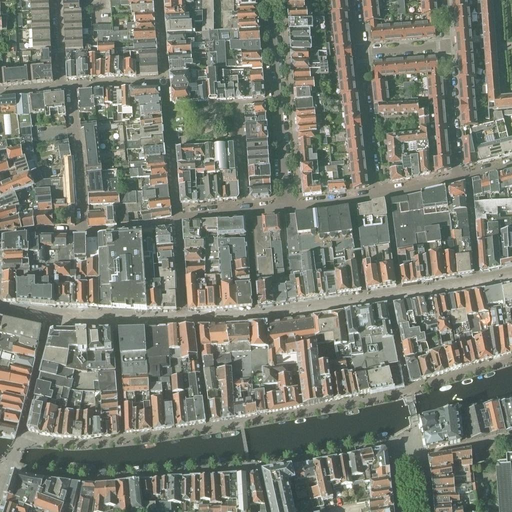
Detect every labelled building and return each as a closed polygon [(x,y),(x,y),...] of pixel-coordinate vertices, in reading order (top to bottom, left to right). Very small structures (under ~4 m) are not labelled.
[(49,0),(31,1),(31,11),(49,10),(49,0)] [(152,0),(111,0),(111,8),(131,7),(132,7),(153,6),(152,0)] [(174,0),(164,0),(165,10),(186,9),(186,5),(188,5),(188,6),(190,6),(190,8),(190,9),(194,9),(197,9),(197,5),(198,2),(192,1),(177,1),(174,0)] [(194,9),(194,14),(202,14),(201,0),(174,0),(177,1),(192,1),(198,2),(197,5),(197,9),(194,9)] [(201,0),(202,14),(202,23),(202,32),(208,32),(213,32),(213,14),(214,14),(214,12),(213,13),(212,0),(222,0),(223,12),(222,12),(222,14),(223,14),(223,27),(232,27),(232,22),(232,14),(232,6),(231,0),(201,0)] [(304,0),(286,0),(288,11),(312,10),(311,4),(305,5),(304,0)] [(379,9),(378,0),(362,0),(364,11),(379,9)] [(403,0),(396,0),(398,16),(405,15),(403,0)] [(468,8),(467,0),(452,0),(453,11),(455,10),(470,9),(470,8),(468,8)] [(492,0),(480,0),(480,2),(481,8),(481,9),(493,8),(492,0)] [(64,6),(64,8),(64,11),(80,10),(79,6),(79,3),(79,1),(63,2),(64,6)] [(347,1),(331,3),(332,14),(347,13),(348,13),(347,1)] [(437,13),(436,3),(420,4),(421,15),(426,14),(426,18),(433,18),(433,13),(437,13)] [(257,13),(257,5),(232,6),(232,14),(257,13)] [(154,15),(153,6),(132,7),(131,7),(132,16),(135,16),(154,15)] [(494,18),(493,8),(481,9),(481,19),(494,18)] [(186,9),(165,10),(165,17),(188,16),(194,16),(194,14),(194,9),(190,9),(186,9)] [(379,9),(364,11),(365,22),(371,22),(371,25),(377,24),(377,21),(381,21),(379,9)] [(470,9),(455,10),(456,22),(471,21),(470,9)] [(49,10),(31,11),(32,21),(50,20),(49,10)] [(82,10),(80,10),(64,11),(64,21),(82,20),(82,10)] [(324,15),(312,15),(312,10),(288,11),(289,22),(312,21),(312,20),(324,20),(324,15)] [(0,15),(0,11),(0,20),(7,20),(9,20),(9,15),(0,15)] [(258,21),(257,13),(232,14),(232,22),(258,21)] [(347,13),(332,14),(331,14),(332,27),(348,25),(347,13)] [(188,16),(165,17),(166,24),(195,23),(202,23),(202,14),(194,14),(194,16),(195,16),(195,19),(191,19),(190,20),(190,21),(189,21),(188,16)] [(155,24),(154,15),(135,16),(135,23),(135,24),(155,24)] [(427,22),(423,22),(424,38),(435,37),(434,23),(433,23),(433,18),(426,18),(427,22)] [(494,18),(481,19),(482,27),(482,28),(495,27),(494,18)] [(50,20),(32,21),(32,30),(50,29),(50,20)] [(82,20),(64,21),(65,31),(82,30),(82,20)] [(324,20),(312,20),(312,21),(289,22),(289,31),(316,30),(316,33),(325,33),(324,20)] [(258,21),(232,22),(232,27),(223,27),(223,32),(232,31),(259,30),(258,21)] [(471,21),(456,22),(456,34),(472,33),(471,21)] [(423,22),(415,23),(413,23),(414,39),(424,38),(423,22)] [(195,23),(166,24),(167,35),(186,33),(195,33),(195,23)] [(413,23),(412,23),(402,24),(403,40),(414,39),(413,23)] [(377,24),(371,25),(371,28),(372,42),(382,42),(381,26),(377,26),(377,24)] [(402,24),(392,25),(393,41),(403,40),(402,24)] [(348,25),(332,27),(334,38),(349,36),(348,25)] [(392,25),(381,26),(382,42),(393,41),(392,25)] [(495,27),(482,28),(482,37),(479,37),(479,38),(495,37),(495,27)] [(50,29),(32,30),(33,40),(51,39),(50,29)] [(83,40),(82,30),(65,31),(65,41),(83,40)] [(259,30),(232,31),(223,32),(213,32),(208,32),(209,43),(214,43),(214,47),(214,54),(217,53),(218,68),(227,68),(226,61),(225,43),(230,42),(260,41),(259,30)] [(316,30),(289,31),(290,41),(317,42),(316,33),(316,30)] [(119,32),(113,32),(98,32),(99,43),(104,43),(103,38),(109,38),(109,43),(114,42),(114,43),(133,42),(156,41),(155,31),(121,32),(119,32)] [(187,41),(186,33),(167,35),(168,45),(194,44),(194,40),(187,41)] [(472,33),(456,34),(457,45),(473,44),(472,33)] [(349,36),(334,38),(335,50),(350,48),(349,36)] [(495,37),(479,38),(480,47),(496,46),(495,37)] [(51,49),(51,39),(33,40),(33,50),(51,49)] [(83,49),(83,40),(65,41),(66,50),(83,49)] [(114,52),(123,52),(131,52),(134,52),(138,52),(157,51),(156,41),(133,42),(133,47),(114,50),(114,52)] [(260,41),(230,42),(230,53),(234,52),(261,51),(260,41)] [(317,52),(317,42),(290,41),(291,51),(303,51),(314,52),(317,52)] [(114,52),(114,50),(114,43),(114,42),(109,43),(104,43),(99,43),(99,47),(100,54),(105,54),(114,53),(114,52)] [(214,43),(209,43),(194,44),(168,45),(168,56),(205,54),(207,54),(207,50),(205,50),(205,48),(214,47),(214,43)] [(473,44),(457,45),(458,57),(473,56),(473,44)] [(496,46),(480,47),(480,50),(483,49),(484,57),(497,56),(496,46)] [(96,78),(97,62),(97,54),(100,54),(99,47),(86,47),(86,52),(87,79),(96,78)] [(214,54),(214,47),(205,48),(205,50),(207,50),(207,54),(208,68),(218,68),(217,53),(214,54)] [(350,48),(335,50),(336,61),(352,60),(350,48)] [(328,75),(327,58),(326,52),(317,52),(314,52),(303,51),(291,51),(291,50),(292,62),(318,61),(319,71),(320,75),(321,75),(321,76),(328,75)] [(42,67),(52,66),(51,51),(41,52),(42,67)] [(158,76),(157,51),(138,52),(139,77),(158,76)] [(261,61),(261,51),(234,52),(234,60),(234,62),(235,62),(261,61)] [(87,79),(86,52),(79,52),(79,56),(75,56),(75,59),(75,60),(73,60),(73,64),(75,64),(76,80),(87,79)] [(124,78),(123,52),(114,52),(114,53),(115,78),(124,78)] [(131,52),(123,52),(124,78),(136,77),(136,62),(131,62),(131,52)] [(115,78),(114,53),(105,54),(105,62),(105,78),(115,78)] [(199,63),(199,59),(205,59),(205,54),(168,56),(169,64),(199,63)] [(473,56),(458,57),(459,69),(474,67),(473,56)] [(497,56),(484,57),(485,67),(498,66),(497,56)] [(437,57),(426,58),(427,74),(431,73),(431,78),(438,78),(437,57)] [(427,74),(426,58),(416,59),(417,75),(427,74)] [(75,59),(66,59),(65,59),(66,81),(76,80),(75,64),(73,64),(73,60),(75,60),(75,59)] [(416,59),(405,60),(406,75),(417,75),(416,59)] [(353,71),(352,60),(336,61),(338,73),(353,71)] [(406,75),(405,60),(395,61),(396,76),(406,75)] [(262,69),(261,61),(235,62),(236,67),(242,68),(252,68),(252,69),(262,69)] [(318,61),(292,62),(293,72),(319,71),(318,61)] [(395,61),(384,62),(385,77),(396,76),(395,61)] [(105,62),(97,62),(96,78),(105,78),(105,62)] [(385,77),(384,62),(373,62),(374,77),(375,77),(375,83),(382,82),(381,77),(385,77)] [(199,63),(169,64),(170,72),(170,73),(192,71),(191,67),(200,67),(199,63)] [(42,67),(41,67),(31,68),(32,84),(36,84),(36,81),(40,81),(40,83),(43,83),(53,82),(52,66),(42,67)] [(498,66),(485,67),(485,72),(482,72),(482,76),(498,75),(498,66)] [(475,79),(474,67),(459,69),(460,80),(475,79)] [(31,68),(20,69),(22,85),(32,84),(31,68)] [(20,69),(10,70),(12,86),(22,85),(20,69)] [(10,70),(0,70),(0,74),(1,87),(12,86),(10,70)] [(195,70),(192,71),(170,73),(172,89),(191,88),(190,80),(206,79),(206,78),(196,79),(195,70)] [(218,86),(218,72),(217,70),(206,70),(206,78),(206,79),(207,87),(208,87),(216,86),(218,86)] [(244,85),(252,85),(264,84),(263,83),(262,72),(251,73),(251,70),(243,71),(244,85)] [(231,71),(218,72),(218,86),(221,85),(229,85),(232,84),(231,71)] [(244,87),(244,85),(243,71),(231,71),(232,84),(234,84),(235,100),(243,99),(242,87),(244,87)] [(319,71),(293,72),(294,82),(310,81),(310,76),(315,76),(320,75),(319,71)] [(353,71),(338,73),(339,84),(354,83),(353,71)] [(499,84),(498,75),(482,76),(483,85),(486,85),(499,84)] [(438,78),(431,78),(426,79),(427,90),(443,88),(442,78),(438,78)] [(202,87),(207,87),(206,79),(190,80),(191,88),(172,89),(173,103),(175,104),(181,103),(201,102),(200,89),(202,89),(202,87)] [(475,79),(460,80),(459,80),(460,92),(475,91),(474,80),(475,80),(475,79)] [(405,104),(418,104),(417,99),(412,99),(411,92),(415,92),(414,83),(415,83),(415,80),(410,80),(410,83),(403,84),(405,104)] [(322,91),(322,86),(321,81),(310,81),(294,82),(295,92),(322,91)] [(382,82),(375,83),(372,83),(373,94),(389,92),(387,81),(382,82)] [(355,94),(354,83),(339,84),(340,97),(341,97),(355,94)] [(232,84),(229,85),(229,87),(225,87),(226,100),(235,100),(234,84),(232,84)] [(252,85),(252,92),(253,98),(264,98),(264,91),(264,84),(252,85)] [(500,96),(499,84),(486,85),(487,101),(500,100),(500,96)] [(221,85),(218,86),(216,86),(217,101),(226,100),(225,87),(221,87),(221,85)] [(252,85),(244,85),(244,87),(242,87),(243,99),(253,98),(252,92),(252,85)] [(217,101),(216,86),(208,87),(210,101),(217,101)] [(208,87),(207,87),(202,87),(202,89),(200,89),(201,102),(210,101),(208,87)] [(444,99),(443,88),(427,90),(428,101),(432,100),(444,99)] [(131,111),(130,100),(130,89),(120,90),(122,114),(122,120),(135,120),(135,112),(135,111),(131,111)] [(160,89),(130,89),(130,100),(143,99),(143,101),(146,101),(145,99),(160,98),(159,90),(160,90),(160,89)] [(104,90),(93,91),(94,108),(95,108),(98,108),(98,112),(105,112),(104,90)] [(111,90),(104,90),(105,112),(107,112),(112,111),(112,108),(111,90)] [(120,90),(111,90),(112,108),(117,107),(117,114),(122,114),(120,90)] [(94,108),(93,91),(77,92),(79,115),(95,113),(95,108),(94,108)] [(322,91),(295,92),(295,102),(323,101),(322,91)] [(475,91),(460,92),(461,104),(476,103),(475,91)] [(390,105),(390,104),(389,92),(373,94),(375,106),(383,105),(390,105)] [(64,93),(62,93),(53,94),(54,111),(58,111),(58,117),(64,117),(66,117),(64,93)] [(54,111),(53,94),(44,95),(45,113),(46,118),(50,118),(50,111),(54,111)] [(355,94),(341,97),(342,108),(358,106),(357,94),(355,94)] [(38,114),(45,113),(44,95),(36,96),(38,114)] [(30,114),(29,96),(15,98),(17,117),(31,116),(30,114)] [(36,96),(29,96),(30,114),(38,114),(36,96)] [(509,96),(500,96),(500,100),(487,101),(488,104),(494,103),(494,109),(510,108),(509,96)] [(0,144),(19,140),(17,117),(15,98),(0,98),(0,144)] [(161,98),(160,98),(145,99),(146,101),(143,101),(143,99),(130,100),(131,111),(135,111),(135,112),(144,111),(144,110),(161,109),(161,98)] [(444,99),(432,100),(433,115),(445,114),(444,99)] [(324,110),(323,101),(295,102),(296,112),(324,110)] [(476,103),(461,104),(462,116),(477,114),(476,103)] [(405,104),(390,104),(390,105),(391,114),(405,114),(405,104)] [(418,107),(418,104),(405,104),(405,114),(418,113),(418,112),(418,107)] [(255,115),(266,115),(265,105),(255,106),(254,106),(255,115)] [(383,105),(375,106),(376,115),(383,115),(383,105)] [(391,114),(390,105),(383,105),(383,115),(391,114)] [(255,115),(254,106),(246,107),(244,109),(244,116),(255,115)] [(358,106),(342,108),(344,119),(360,118),(358,106)] [(162,118),(161,109),(144,110),(144,111),(135,112),(135,120),(139,119),(162,118)] [(325,118),(324,110),(296,112),(297,120),(325,118)] [(418,112),(418,113),(419,119),(420,126),(426,126),(429,126),(429,118),(428,111),(418,112)] [(447,128),(445,114),(433,115),(435,129),(447,128)] [(478,126),(477,114),(462,116),(463,128),(469,127),(478,126)] [(255,115),(244,116),(245,125),(256,124),(255,115)] [(266,124),(266,115),(255,115),(256,124),(266,124)] [(478,126),(469,127),(475,165),(511,156),(511,154),(508,139),(502,115),(496,116),(495,117),(495,118),(496,122),(478,126)] [(31,116),(17,117),(19,140),(20,149),(21,158),(25,157),(33,153),(31,127),(32,127),(31,116)] [(162,118),(139,119),(140,126),(129,126),(130,130),(163,128),(162,118)] [(325,118),(297,120),(298,128),(319,127),(320,128),(326,128),(325,118)] [(361,129),(360,118),(344,119),(345,131),(361,129)] [(82,135),(97,134),(96,124),(81,125),(82,135)] [(256,124),(245,125),(245,134),(251,133),(252,142),(267,141),(266,124),(256,124)] [(426,126),(420,126),(419,126),(420,132),(416,133),(417,142),(427,141),(426,126)] [(431,156),(429,126),(426,126),(427,141),(427,142),(428,142),(429,154),(428,154),(429,164),(433,163),(433,159),(435,159),(437,159),(437,158),(437,155),(431,156)] [(320,133),(298,135),(299,141),(311,139),(320,139),(326,138),(330,138),(330,127),(326,128),(320,128),(320,133)] [(469,127),(463,128),(466,165),(468,167),(475,165),(469,127)] [(163,128),(130,130),(126,131),(127,142),(152,140),(152,138),(163,137),(163,128)] [(448,142),(447,128),(435,129),(436,143),(448,142)] [(362,141),(361,129),(345,131),(346,143),(362,141)] [(417,142),(416,133),(407,134),(408,143),(417,142)] [(97,134),(82,135),(83,145),(98,143),(97,134)] [(407,134),(398,135),(400,144),(408,143),(407,134)] [(400,144),(398,135),(386,136),(400,144)] [(400,144),(386,136),(387,150),(400,149),(400,144)] [(152,140),(127,142),(127,150),(130,150),(140,150),(164,148),(163,137),(152,138),(152,140)] [(311,139),(299,141),(300,154),(314,152),(314,151),(313,151),(311,139)] [(0,153),(20,149),(19,140),(0,144),(0,153)] [(72,158),(68,140),(61,141),(61,142),(54,143),(55,148),(58,148),(61,161),(64,161),(64,160),(72,160),(72,158)] [(267,141),(252,142),(246,142),(247,151),(268,150),(267,141)] [(364,153),(362,141),(346,143),(348,154),(364,153)] [(427,141),(417,142),(408,143),(409,151),(415,151),(418,153),(419,177),(429,175),(429,165),(429,164),(428,154),(429,154),(428,142),(427,142),(427,141)] [(436,143),(437,155),(437,158),(449,157),(448,142),(436,143)] [(99,153),(98,143),(83,145),(84,155),(99,153)] [(401,163),(401,168),(402,181),(411,179),(409,151),(408,143),(400,144),(400,149),(400,156),(401,163)] [(228,173),(225,145),(213,146),(214,162),(215,174),(213,174),(213,175),(213,177),(220,177),(220,173),(228,173)] [(235,145),(225,145),(228,173),(237,172),(235,145)] [(214,162),(213,146),(193,148),(194,164),(201,163),(201,159),(204,159),(204,163),(214,162)] [(165,159),(164,148),(140,150),(141,155),(137,156),(137,161),(142,160),(165,159)] [(194,164),(193,148),(176,149),(178,165),(194,164)] [(0,166),(21,158),(20,149),(0,153),(0,166)] [(268,150),(247,151),(247,160),(268,159),(268,150)] [(411,179),(419,177),(418,153),(415,151),(409,151),(411,179)] [(318,164),(317,157),(317,156),(314,157),(314,152),(300,154),(300,166),(315,164),(318,164)] [(99,153),(84,155),(85,164),(100,163),(99,153)] [(364,153),(348,154),(349,166),(365,164),(364,153)] [(400,156),(388,156),(389,165),(401,163),(400,156)] [(0,166),(0,175),(3,175),(16,171),(17,177),(29,172),(25,157),(21,158),(0,166)] [(450,168),(449,157),(437,158),(437,159),(435,159),(433,159),(433,163),(429,164),(429,165),(429,175),(448,171),(450,168)] [(166,167),(166,160),(165,159),(142,160),(142,162),(128,163),(129,172),(140,171),(140,169),(142,169),(142,165),(145,165),(145,169),(166,167)] [(269,167),(268,159),(247,160),(248,168),(259,168),(269,167)] [(72,160),(64,161),(64,170),(67,170),(68,178),(65,178),(65,188),(66,201),(67,205),(75,205),(72,160)] [(215,174),(214,162),(204,163),(201,163),(194,164),(178,165),(179,172),(205,171),(205,176),(213,175),(213,174),(215,174)] [(101,172),(100,163),(85,164),(86,174),(101,172)] [(319,176),(318,164),(315,164),(300,166),(301,177),(312,176),(318,176),(319,176)] [(366,176),(365,164),(349,166),(350,178),(366,176)] [(167,177),(166,167),(145,169),(142,169),(140,169),(140,171),(129,172),(130,180),(148,178),(167,177)] [(270,178),(269,167),(259,168),(260,178),(262,178),(270,178)] [(259,168),(248,168),(249,179),(260,178),(259,168)] [(401,168),(389,169),(391,183),(402,181),(401,168)] [(101,172),(86,174),(88,194),(88,196),(94,196),(102,195),(118,194),(117,170),(101,172)] [(36,190),(51,189),(65,188),(65,178),(44,180),(40,171),(30,175),(29,172),(17,177),(16,171),(3,175),(5,182),(0,183),(0,200),(35,185),(36,186),(36,190)] [(205,171),(179,172),(180,188),(189,187),(189,181),(187,181),(187,179),(196,178),(196,180),(205,180),(205,176),(205,171)] [(511,199),(511,196),(507,172),(498,174),(503,200),(511,199)] [(503,200),(498,174),(488,177),(493,201),(503,200)] [(312,176),(301,177),(303,197),(319,195),(318,185),(318,184),(318,176),(312,176)] [(368,185),(366,176),(350,178),(351,181),(352,191),(366,188),(368,185)] [(168,187),(167,177),(148,178),(149,189),(168,187)] [(493,201),(488,177),(480,179),(483,202),(493,201)] [(197,194),(196,180),(196,178),(187,179),(187,181),(189,181),(189,187),(180,188),(181,204),(191,203),(190,194),(197,194)] [(223,201),(221,187),(221,185),(221,180),(221,179),(216,180),(216,178),(210,179),(210,180),(205,181),(206,192),(206,202),(216,201),(223,201)] [(262,178),(260,178),(249,179),(250,189),(263,188),(262,178)] [(270,188),(270,178),(262,178),(263,188),(270,188)] [(483,202),(480,179),(472,181),(475,203),(483,202)] [(205,181),(205,180),(196,180),(197,194),(197,203),(206,202),(205,181)] [(319,181),(320,185),(318,185),(319,195),(329,194),(328,184),(327,184),(327,180),(319,181)] [(333,183),(329,184),(328,184),(329,194),(346,192),(345,181),(338,182),(333,183)] [(238,184),(221,185),(221,187),(229,187),(230,200),(236,199),(237,200),(239,198),(238,184)] [(449,201),(467,200),(466,194),(467,194),(466,187),(465,184),(447,188),(449,201)] [(35,185),(0,200),(0,212),(10,208),(26,207),(27,215),(38,214),(38,204),(35,204),(35,190),(36,190),(36,186),(35,185)] [(169,200),(168,187),(149,189),(142,190),(142,192),(118,194),(119,204),(119,205),(122,205),(128,205),(136,205),(140,204),(169,200)] [(223,201),(230,200),(229,187),(221,187),(223,201)] [(66,201),(65,188),(51,189),(51,202),(66,201)] [(270,188),(263,188),(250,189),(250,197),(252,199),(270,198),(271,196),(270,188)] [(449,208),(449,201),(447,188),(435,191),(437,209),(449,208)] [(67,205),(66,201),(51,202),(51,189),(36,190),(35,190),(35,204),(38,204),(38,214),(52,214),(52,212),(67,211),(67,215),(75,214),(75,205),(67,205)] [(435,191),(422,194),(424,211),(437,209),(435,191)] [(118,194),(102,195),(103,205),(119,204),(118,194)] [(423,202),(422,194),(407,198),(391,201),(395,236),(397,252),(418,248),(416,235),(427,233),(433,280),(444,279),(446,278),(442,246),(446,245),(444,233),(451,232),(451,226),(450,214),(449,208),(437,209),(424,211),(423,202)] [(102,195),(94,196),(95,205),(103,205),(102,195)] [(493,201),(483,202),(475,203),(476,215),(482,214),(482,217),(496,215),(496,220),(510,218),(511,227),(511,233),(510,234),(511,254),(511,199),(503,200),(493,201)] [(147,211),(170,208),(169,200),(140,204),(136,205),(128,205),(128,214),(137,213),(141,212),(141,213),(147,212),(147,211)] [(449,201),(449,208),(450,214),(454,214),(454,211),(467,210),(467,200),(449,201)] [(384,202),(358,207),(357,209),(362,254),(366,283),(366,291),(396,286),(390,246),(386,210),(384,202)] [(128,214),(128,205),(122,205),(123,216),(119,216),(120,223),(129,222),(128,214)] [(104,207),(105,213),(106,226),(116,225),(115,206),(104,207)] [(0,222),(27,215),(26,207),(10,208),(0,212),(0,222)] [(170,208),(147,212),(141,213),(143,221),(171,217),(170,208)] [(316,213),(297,215),(300,255),(333,250),(334,262),(345,260),(350,293),(361,291),(348,209),(316,213)] [(454,214),(450,214),(451,226),(469,225),(467,210),(454,211),(454,214)] [(100,214),(94,214),(95,227),(106,226),(105,213),(100,214)] [(38,214),(27,215),(0,222),(0,232),(0,233),(53,226),(52,214),(38,214)] [(482,214),(476,215),(476,221),(486,220),(486,224),(497,223),(498,232),(501,268),(511,265),(511,254),(510,234),(511,233),(511,227),(510,218),(496,220),(496,215),(482,217),(482,214)] [(300,255),(297,215),(285,216),(291,276),(294,276),(302,275),(301,259),(300,255)] [(264,234),(269,234),(280,233),(279,216),(263,218),(264,234)] [(271,252),(270,242),(269,234),(264,234),(263,218),(252,219),(258,299),(259,307),(274,306),(271,280),(273,280),(273,272),(272,262),(271,252)] [(238,236),(246,235),(245,219),(231,220),(232,242),(235,242),(234,236),(238,236)] [(218,221),(218,229),(219,237),(219,243),(223,243),(222,237),(230,236),(231,242),(232,242),(231,220),(218,221)] [(487,231),(486,224),(486,220),(476,221),(477,232),(487,231)] [(218,229),(218,221),(199,223),(200,236),(207,235),(207,229),(218,229)] [(201,240),(200,236),(199,223),(188,223),(183,224),(184,241),(201,240)] [(497,223),(486,224),(487,231),(477,232),(478,234),(485,234),(486,241),(489,270),(499,268),(499,269),(501,268),(498,232),(497,223)] [(451,226),(451,232),(452,244),(470,242),(469,225),(451,226)] [(157,240),(172,239),(172,229),(156,230),(157,240)] [(207,235),(200,236),(201,240),(184,241),(185,253),(204,252),(219,251),(219,243),(219,237),(218,229),(207,229),(207,235)] [(154,241),(153,231),(142,231),(107,234),(98,236),(98,239),(99,308),(113,309),(113,308),(146,310),(146,311),(147,311),(146,277),(144,277),(144,269),(159,268),(159,267),(159,264),(158,255),(158,252),(157,252),(154,252),(153,241),(154,241)] [(452,244),(451,232),(444,233),(446,245),(452,244)] [(281,241),(280,233),(269,234),(270,242),(281,241)] [(425,281),(433,280),(427,233),(416,235),(418,248),(418,253),(419,259),(423,259),(425,281)] [(485,234),(478,234),(478,242),(486,241),(485,234)] [(3,238),(3,255),(30,254),(29,237),(29,236),(3,238)] [(38,237),(29,237),(30,254),(36,254),(36,255),(35,255),(35,260),(33,260),(34,263),(39,263),(39,247),(38,237)] [(53,237),(38,237),(39,247),(45,247),(54,247),(53,237)] [(72,265),(71,237),(70,237),(66,237),(53,237),(54,247),(45,247),(46,262),(43,263),(43,269),(53,268),(53,266),(70,265),(72,265)] [(86,261),(86,239),(86,237),(76,237),(71,237),(72,265),(70,265),(70,273),(76,272),(76,265),(76,261),(86,261)] [(98,261),(98,239),(86,239),(86,261),(98,261)] [(172,239),(157,240),(156,241),(157,247),(173,246),(172,239)] [(282,251),(281,241),(270,242),(271,252),(282,251)] [(489,270),(486,241),(478,242),(479,248),(480,258),(480,271),(481,272),(489,271),(489,270)] [(239,242),(235,242),(232,242),(231,242),(223,243),(219,243),(219,251),(220,268),(221,275),(223,310),(238,309),(236,279),(236,271),(233,271),(233,262),(248,262),(246,242),(239,242)] [(470,242),(452,244),(455,277),(470,274),(473,270),(470,242)] [(452,244),(446,245),(442,246),(446,278),(455,277),(452,244)] [(174,254),(173,246),(157,247),(157,252),(158,252),(158,255),(174,254)] [(39,263),(34,263),(30,263),(30,268),(31,304),(45,306),(45,284),(44,284),(44,282),(43,263),(46,262),(45,247),(39,247),(39,263)] [(418,248),(397,252),(398,257),(407,256),(407,255),(415,254),(415,253),(418,253),(418,248)] [(332,262),(334,262),(333,250),(300,255),(301,259),(314,257),(315,267),(326,265),(328,297),(339,295),(335,264),(332,265),(332,262)] [(219,251),(204,252),(205,263),(200,263),(186,264),(186,270),(220,268),(219,251)] [(283,261),(282,251),(271,252),(272,262),(283,261)] [(205,263),(204,252),(185,253),(186,264),(200,263),(205,263)] [(419,259),(418,253),(415,253),(415,254),(407,255),(407,256),(408,263),(415,262),(417,283),(425,281),(423,259),(419,259)] [(3,255),(3,262),(33,260),(35,260),(35,255),(36,255),(36,254),(30,254),(3,255)] [(174,254),(158,255),(159,264),(174,263),(174,254)] [(408,263),(407,256),(398,257),(402,285),(417,283),(415,262),(408,263)] [(318,298),(315,267),(314,257),(301,259),(302,275),(305,300),(318,298)] [(33,260),(3,262),(3,274),(15,273),(15,270),(17,270),(17,268),(30,268),(30,263),(34,263),(33,260)] [(345,260),(334,262),(332,262),(332,265),(335,264),(339,295),(350,293),(345,260)] [(86,308),(86,261),(76,261),(76,265),(76,272),(75,279),(75,285),(76,307),(77,307),(86,308)] [(99,308),(98,261),(86,261),(86,308),(89,308),(99,308)] [(283,261),(272,262),(273,272),(274,272),(283,271),(283,261)] [(249,270),(248,262),(233,262),(233,271),(236,271),(249,270)] [(174,263),(159,264),(159,267),(164,266),(165,271),(160,271),(161,274),(175,273),(174,263)] [(70,273),(70,265),(53,266),(53,268),(54,279),(65,279),(70,278),(70,273)] [(326,265),(315,267),(318,298),(328,297),(326,265)] [(31,304),(30,268),(17,268),(17,270),(15,270),(15,273),(17,273),(17,278),(16,278),(16,283),(15,283),(15,286),(17,286),(18,303),(31,304)] [(54,279),(53,268),(43,269),(44,282),(54,281),(54,279)] [(161,293),(161,274),(160,271),(160,269),(159,268),(144,269),(144,277),(146,277),(147,311),(148,311),(148,310),(162,310),(161,293)] [(221,275),(220,268),(186,270),(187,278),(197,277),(204,276),(216,276),(221,275)] [(250,278),(249,270),(236,271),(236,279),(250,278)] [(283,271),(274,272),(275,283),(284,282),(286,303),(286,304),(288,303),(295,302),(293,278),(284,280),(283,271)] [(275,283),(274,272),(273,272),(273,280),(271,280),(274,306),(275,306),(275,305),(286,303),(284,282),(275,283)] [(17,273),(15,273),(3,274),(2,286),(15,286),(15,283),(16,283),(16,278),(17,278),(17,273)] [(176,293),(175,273),(161,274),(161,293),(164,293),(169,293),(176,293)] [(221,275),(216,276),(218,302),(215,303),(216,310),(223,310),(221,275)] [(302,275),(294,276),(294,278),(293,278),(295,302),(305,300),(302,275)] [(205,285),(204,276),(197,277),(199,311),(199,310),(207,310),(206,292),(205,292),(205,295),(201,295),(201,290),(205,289),(205,285)] [(216,276),(204,276),(205,285),(205,289),(205,291),(206,291),(206,292),(207,310),(214,310),(215,310),(216,310),(215,303),(218,302),(216,276)] [(199,311),(197,277),(187,278),(189,308),(189,309),(190,310),(192,310),(198,310),(198,311),(199,311)] [(252,308),(250,278),(236,279),(238,309),(252,308)] [(70,307),(70,285),(65,285),(65,279),(54,279),(54,281),(55,306),(56,307),(70,307)] [(55,306),(54,281),(44,282),(44,284),(45,284),(45,306),(55,306)] [(511,306),(511,287),(511,285),(501,287),(504,305),(502,305),(503,308),(511,306)] [(17,286),(15,286),(2,286),(2,300),(4,303),(18,303),(17,286)] [(504,305),(501,287),(491,289),(495,307),(495,310),(501,309),(503,308),(502,305),(504,305)] [(495,307),(491,289),(483,291),(487,311),(493,310),(492,308),(495,307)] [(472,293),(478,322),(481,322),(488,321),(488,317),(487,311),(483,291),(472,293)] [(164,293),(161,293),(162,310),(177,311),(176,293),(169,293),(169,298),(164,298),(164,293)] [(478,322),(472,293),(461,295),(468,332),(471,331),(472,334),(479,334),(479,335),(480,334),(478,322)] [(468,332),(461,295),(452,296),(455,311),(451,311),(450,312),(450,314),(451,321),(453,327),(454,337),(455,337),(456,344),(459,343),(459,340),(458,333),(463,332),(463,333),(468,332)] [(455,311),(452,296),(445,297),(448,314),(445,315),(446,321),(449,321),(451,321),(450,314),(450,312),(451,311),(455,311)] [(445,297),(438,298),(441,315),(445,315),(448,314),(445,297)] [(438,298),(431,299),(434,317),(435,316),(436,318),(437,323),(446,321),(445,315),(441,315),(438,298)] [(434,317),(431,299),(424,300),(428,319),(428,320),(436,318),(435,316),(434,317)] [(428,319),(424,300),(418,301),(421,320),(428,319)] [(421,320),(418,301),(411,302),(416,332),(419,331),(423,330),(422,325),(421,320)] [(416,332),(411,302),(397,304),(394,304),(398,328),(398,329),(399,329),(408,327),(409,333),(416,332)] [(390,323),(387,308),(386,305),(373,308),(376,326),(390,323)] [(511,353),(511,306),(503,308),(501,309),(503,325),(504,329),(508,355),(511,353)] [(377,331),(376,326),(373,308),(355,311),(361,340),(372,338),(371,338),(371,334),(373,334),(373,332),(377,331)] [(493,310),(487,311),(488,317),(491,316),(493,330),(496,330),(504,329),(503,325),(501,309),(495,310),(493,310)] [(361,340),(355,311),(354,311),(348,312),(347,311),(344,312),(343,313),(342,313),(346,335),(345,335),(347,344),(335,346),(338,361),(345,360),(349,359),(349,361),(353,361),(352,357),(357,356),(363,355),(361,340)] [(346,335),(342,313),(330,315),(334,343),(335,346),(347,344),(345,335),(346,335)] [(334,343),(330,315),(321,316),(325,344),(328,344),(334,343)] [(325,344),(321,316),(313,318),(312,318),(317,345),(325,344)] [(312,318),(312,317),(306,318),(267,324),(269,344),(272,367),(265,368),(267,387),(277,386),(278,394),(266,395),(267,414),(279,412),(292,410),(292,409),(303,407),(302,398),(301,398),(300,388),(297,389),(293,389),(291,378),(299,377),(297,356),(296,356),(295,347),(302,346),(317,345),(312,318)] [(3,319),(0,333),(0,351),(35,360),(37,350),(23,347),(16,343),(16,339),(39,343),(42,327),(17,322),(3,319)] [(451,334),(451,333),(449,321),(446,321),(437,323),(437,325),(440,340),(442,349),(448,373),(461,368),(457,346),(456,346),(446,348),(443,335),(451,334)] [(487,332),(487,330),(486,325),(482,325),(481,322),(478,322),(480,334),(479,335),(480,338),(474,339),(475,342),(479,363),(491,359),(487,332)] [(272,367),(269,344),(267,323),(257,324),(257,325),(256,325),(256,326),(253,326),(253,325),(249,325),(252,362),(253,379),(253,387),(259,387),(264,387),(267,387),(265,368),(272,367)] [(390,323),(376,326),(377,331),(373,332),(373,334),(371,334),(371,338),(378,337),(377,333),(391,330),(390,323)] [(437,325),(437,323),(422,325),(424,336),(424,337),(431,335),(433,342),(440,340),(437,325)] [(249,325),(224,326),(225,334),(220,335),(220,336),(217,336),(218,346),(223,346),(225,355),(230,355),(231,364),(252,362),(249,325)] [(225,334),(224,326),(223,326),(223,327),(209,327),(211,346),(212,351),(219,350),(220,356),(225,355),(223,346),(218,346),(217,336),(220,336),(220,335),(225,334)] [(186,346),(196,345),(194,327),(178,328),(181,356),(187,355),(186,346)] [(211,346),(209,327),(199,327),(201,347),(211,346)] [(408,327),(399,329),(402,344),(415,341),(416,346),(420,345),(426,344),(424,337),(424,336),(420,337),(419,331),(416,332),(409,333),(408,329),(408,327)] [(168,328),(157,329),(161,379),(171,378),(172,378),(172,377),(172,375),(171,359),(168,328)] [(178,328),(168,328),(171,359),(180,358),(181,358),(181,356),(178,328)] [(149,366),(146,329),(119,330),(122,379),(147,378),(146,366),(149,366)] [(157,329),(146,329),(149,366),(146,366),(147,378),(148,383),(148,385),(150,385),(161,385),(161,379),(157,329)] [(508,355),(504,329),(496,330),(499,357),(508,355)] [(43,364),(43,365),(81,374),(87,374),(87,371),(89,372),(88,358),(78,356),(76,330),(54,330),(51,332),(50,333),(43,364)] [(88,358),(86,331),(76,330),(78,356),(88,358)] [(86,331),(88,358),(89,372),(100,372),(106,372),(105,361),(103,330),(86,331)] [(105,361),(114,360),(113,330),(103,330),(105,361)] [(378,337),(371,338),(372,338),(372,341),(382,339),(382,341),(393,338),(391,330),(377,333),(378,337)] [(493,330),(487,330),(487,332),(491,359),(499,357),(496,330),(493,330)] [(479,363),(475,342),(468,343),(467,336),(472,334),(471,331),(468,332),(463,333),(463,332),(458,333),(459,343),(465,342),(471,365),(479,363)] [(363,355),(357,356),(352,357),(353,361),(354,370),(366,368),(370,394),(393,389),(391,375),(385,371),(384,365),(398,363),(393,338),(382,341),(382,339),(372,341),(372,338),(361,340),(363,355)] [(37,350),(39,343),(16,339),(16,343),(23,347),(37,350)] [(422,354),(420,345),(416,346),(415,341),(402,344),(404,358),(418,355),(422,354)] [(471,365),(465,342),(459,343),(456,344),(457,346),(461,368),(471,365)] [(338,361),(335,346),(334,343),(328,344),(328,350),(330,349),(331,358),(336,357),(337,361),(338,361)] [(187,355),(181,356),(181,358),(180,358),(182,373),(190,372),(189,368),(188,368),(188,363),(198,362),(196,345),(186,346),(187,355)] [(302,398),(303,407),(325,403),(319,364),(317,345),(302,346),(295,347),(296,356),(297,356),(299,377),(300,388),(301,398),(302,398)] [(211,346),(201,347),(203,358),(213,357),(212,351),(211,346)] [(448,373),(442,349),(430,353),(430,356),(435,376),(448,373)] [(219,350),(212,351),(213,357),(203,358),(204,365),(213,364),(213,371),(215,371),(215,370),(231,368),(232,381),(242,380),(253,379),(252,362),(231,364),(230,355),(225,355),(220,356),(219,350)] [(430,356),(430,353),(429,353),(428,350),(423,352),(424,354),(422,354),(418,355),(419,359),(430,356)] [(0,351),(0,366),(33,371),(34,365),(35,361),(35,360),(0,351)] [(419,361),(419,359),(418,355),(404,358),(407,367),(419,365),(418,361),(419,361)] [(435,376),(430,356),(419,359),(419,361),(418,361),(419,365),(420,370),(417,370),(419,381),(435,376)] [(182,373),(180,358),(171,359),(172,375),(182,375),(182,373)] [(358,396),(355,373),(350,374),(350,371),(354,370),(353,361),(349,361),(349,359),(345,360),(351,398),(358,396)] [(115,371),(114,360),(105,361),(106,372),(115,371)] [(351,398),(345,360),(338,361),(344,399),(351,398)] [(337,361),(328,362),(334,401),(344,399),(338,361),(337,361)] [(199,371),(198,362),(188,363),(188,368),(189,368),(190,372),(199,371)] [(334,401),(328,362),(319,364),(325,403),(334,401)] [(402,387),(398,363),(384,365),(385,371),(391,375),(393,389),(402,387)] [(218,392),(215,371),(213,371),(213,364),(204,365),(208,393),(218,392)] [(43,365),(41,374),(85,384),(85,381),(98,381),(99,390),(116,389),(115,373),(110,374),(98,374),(93,373),(87,374),(81,374),(43,365)] [(420,370),(419,365),(407,367),(408,374),(410,381),(412,383),(419,381),(417,370),(420,370)] [(0,381),(29,387),(33,371),(0,366),(0,381)] [(235,419),(232,381),(231,368),(215,370),(215,371),(218,392),(221,391),(222,401),(224,421),(226,421),(231,420),(235,419)] [(354,370),(355,373),(358,396),(370,394),(366,368),(354,370)] [(199,373),(187,374),(189,389),(192,388),(197,425),(206,424),(199,373)] [(85,384),(41,374),(38,383),(39,383),(61,388),(70,390),(82,392),(92,392),(117,391),(116,389),(99,390),(98,381),(85,381),(85,384)] [(182,375),(182,377),(184,390),(184,391),(188,391),(189,401),(185,402),(188,426),(197,425),(192,388),(189,389),(187,374),(182,375)] [(182,377),(172,377),(172,378),(176,428),(188,426),(185,402),(184,391),(184,390),(182,377)] [(147,378),(122,379),(123,388),(148,387),(148,385),(148,383),(147,378)] [(175,428),(171,378),(161,379),(161,385),(162,389),(164,389),(166,401),(163,401),(165,429),(175,428)] [(253,379),(242,380),(243,393),(248,393),(248,400),(244,400),(245,417),(258,415),(257,406),(254,406),(253,390),(253,387),(253,379)] [(240,393),(243,393),(242,380),(232,381),(235,419),(245,417),(244,400),(241,401),(240,393)] [(29,387),(0,381),(0,395),(26,400),(29,388),(28,388),(29,387)] [(33,405),(44,407),(48,408),(50,401),(59,403),(61,388),(39,383),(33,405)] [(161,385),(150,385),(151,393),(159,393),(160,398),(151,399),(154,431),(165,429),(163,401),(162,389),(161,385)] [(149,398),(148,387),(123,388),(124,399),(135,398),(138,398),(138,400),(141,400),(141,398),(149,398)] [(267,414),(266,395),(265,395),(264,387),(259,387),(259,392),(254,393),(254,406),(257,406),(258,415),(260,415),(267,414)] [(65,400),(68,401),(70,390),(61,388),(59,403),(50,401),(48,408),(44,407),(41,419),(44,420),(41,435),(52,437),(58,408),(65,400)] [(70,390),(68,401),(63,439),(72,440),(76,406),(81,406),(82,392),(70,390)] [(118,410),(117,391),(92,392),(92,405),(94,406),(94,411),(101,411),(118,410)] [(211,423),(224,421),(222,401),(221,391),(218,392),(208,393),(211,423)] [(76,406),(72,440),(82,440),(86,405),(92,405),(92,392),(82,392),(81,406),(76,406)] [(0,411),(1,411),(1,412),(22,416),(26,400),(0,395),(0,411)] [(138,400),(138,398),(135,398),(124,399),(125,407),(132,406),(139,406),(139,405),(140,405),(149,404),(149,398),(141,398),(141,400),(138,400)] [(63,439),(68,401),(65,400),(58,408),(52,437),(63,439)] [(511,401),(511,402),(497,405),(506,432),(511,431),(511,401)] [(149,404),(140,405),(141,422),(139,422),(139,433),(151,431),(149,404)] [(41,419),(44,407),(33,405),(28,430),(29,433),(38,435),(41,435),(44,420),(41,419)] [(93,439),(92,421),(94,421),(94,411),(94,406),(92,405),(86,405),(82,440),(89,439),(93,439)] [(140,405),(139,405),(139,406),(132,406),(133,434),(139,433),(139,422),(141,422),(140,405)] [(506,432),(497,405),(484,408),(490,436),(506,432)] [(490,436),(484,408),(465,413),(471,441),(490,436)] [(423,433),(426,450),(449,446),(461,443),(471,441),(465,417),(458,419),(457,409),(435,415),(423,418),(423,421),(421,421),(421,422),(423,433)] [(118,418),(118,410),(101,411),(102,419),(110,419),(118,418)] [(0,411),(0,422),(4,423),(19,426),(20,425),(22,416),(1,412),(1,411),(0,411)] [(103,438),(102,419),(101,411),(94,411),(94,421),(92,421),(93,439),(103,438)] [(118,418),(110,419),(111,436),(118,435),(120,433),(118,418)] [(110,419),(102,419),(103,438),(111,436),(110,419)] [(0,436),(12,439),(14,437),(16,438),(19,429),(3,426),(0,425),(0,436)] [(388,470),(386,451),(384,449),(371,452),(370,452),(373,467),(374,473),(371,473),(371,476),(373,476),(373,477),(376,477),(376,471),(388,470)] [(451,453),(428,457),(430,471),(450,467),(450,468),(457,467),(456,462),(460,462),(460,467),(472,466),(472,462),(471,449),(451,453)] [(369,468),(370,468),(370,467),(373,467),(370,452),(360,454),(362,469),(361,469),(363,482),(363,484),(367,484),(367,482),(370,481),(369,477),(368,468),(367,464),(369,464),(369,468)] [(360,454),(347,457),(352,484),(363,482),(361,469),(362,469),(360,454)] [(347,457),(336,459),(341,487),(352,484),(347,457)] [(498,468),(496,468),(499,511),(511,511),(511,457),(506,457),(506,462),(500,462),(500,467),(498,467),(498,468)] [(341,487),(336,459),(313,464),(319,487),(322,500),(311,503),(313,511),(324,511),(323,503),(332,500),(330,489),(341,487)] [(319,487),(313,464),(302,466),(307,486),(308,486),(309,490),(319,487)] [(313,511),(311,503),(322,500),(319,487),(309,490),(308,486),(307,486),(302,466),(291,468),(290,468),(290,467),(289,468),(286,468),(284,468),(284,469),(279,470),(275,470),(263,472),(271,511),(294,511),(289,485),(294,484),(296,493),(305,491),(307,490),(309,500),(295,506),(296,511),(313,511)] [(450,467),(430,471),(431,479),(432,480),(452,477),(457,477),(466,476),(473,475),(472,472),(472,466),(460,467),(457,467),(450,468),(450,467)] [(373,476),(371,476),(371,477),(369,477),(370,481),(377,480),(383,479),(389,479),(388,470),(376,471),(376,477),(373,477),(373,476)] [(12,476),(0,471),(0,487),(7,490),(12,476)] [(262,494),(257,473),(246,475),(249,494),(249,496),(262,494)] [(7,490),(5,497),(20,501),(18,506),(33,510),(32,511),(62,511),(65,504),(70,484),(59,483),(44,481),(32,479),(13,474),(12,474),(12,475),(12,476),(7,490)] [(236,475),(229,476),(231,504),(237,504),(237,500),(239,500),(238,487),(237,487),(236,475)] [(250,511),(250,506),(249,496),(249,494),(246,475),(236,475),(237,487),(238,487),(239,500),(237,500),(237,504),(237,511),(250,511)] [(458,484),(457,477),(452,477),(432,480),(432,490),(464,486),(474,485),(473,475),(466,476),(467,483),(458,484)] [(231,504),(229,476),(218,477),(221,505),(221,504),(221,501),(229,501),(229,503),(227,503),(227,506),(231,506),(231,504)] [(209,477),(208,478),(210,502),(210,505),(221,505),(218,477),(209,477)] [(190,479),(189,511),(199,511),(200,478),(190,479)] [(208,478),(200,478),(199,511),(209,511),(209,507),(209,506),(202,507),(203,502),(210,502),(208,478)] [(181,502),(181,479),(168,480),(168,500),(168,505),(171,505),(171,511),(182,511),(182,502),(181,502)] [(189,511),(190,479),(181,479),(181,502),(182,502),(182,511),(189,511)] [(377,480),(370,481),(367,482),(367,484),(363,484),(365,494),(369,493),(390,489),(389,479),(383,479),(377,480)] [(161,498),(161,480),(151,481),(153,498),(161,498)] [(151,481),(140,482),(141,493),(145,492),(146,500),(147,501),(153,501),(153,498),(151,481)] [(143,511),(142,504),(141,493),(140,482),(129,483),(130,493),(128,493),(129,501),(131,500),(131,511),(143,511)] [(114,511),(113,511),(131,511),(131,500),(129,501),(128,493),(130,493),(129,483),(115,484),(116,501),(115,501),(115,509),(114,509),(114,511)] [(74,508),(80,485),(70,484),(65,504),(74,508)] [(115,484),(107,485),(107,501),(105,502),(104,511),(113,511),(110,511),(110,508),(114,508),(114,509),(115,509),(115,501),(116,501),(115,484)] [(95,496),(96,486),(92,486),(92,485),(87,485),(83,485),(77,511),(91,511),(93,506),(95,496)] [(104,511),(105,502),(107,501),(107,485),(96,486),(95,496),(93,506),(91,511),(104,511)] [(475,493),(474,485),(464,486),(432,490),(433,499),(458,495),(470,494),(475,493)] [(392,499),(390,489),(369,493),(370,502),(370,503),(392,499)] [(307,498),(305,491),(296,493),(297,500),(307,498)] [(265,506),(262,494),(249,496),(250,506),(265,506)] [(459,502),(458,495),(433,499),(434,510),(452,509),(452,511),(462,509),(466,507),(466,504),(451,505),(452,502),(459,502)] [(20,501),(5,497),(3,505),(17,509),(16,511),(32,511),(33,510),(18,506),(20,501)] [(393,508),(392,499),(370,503),(370,502),(369,502),(369,509),(363,510),(363,511),(370,511),(393,508)] [(161,504),(156,504),(156,511),(171,511),(171,505),(168,505),(168,500),(161,500),(161,504)]
